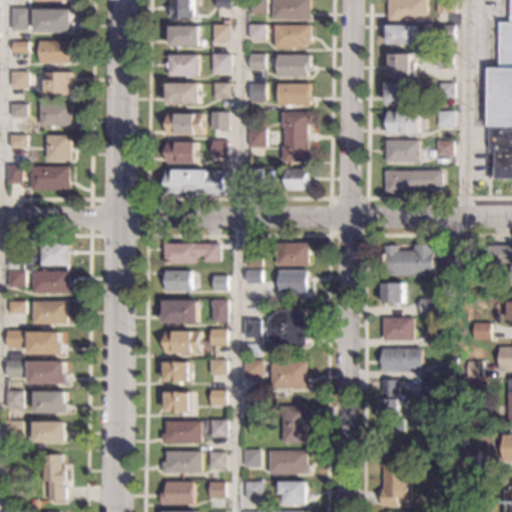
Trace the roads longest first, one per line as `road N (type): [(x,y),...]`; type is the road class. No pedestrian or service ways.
road 1 (tertiary): [(117,511),(123,0)]
road 2 (residential): [(346,511),(351,0)]
road 3 (residential): [(511,218),(0,217)]
